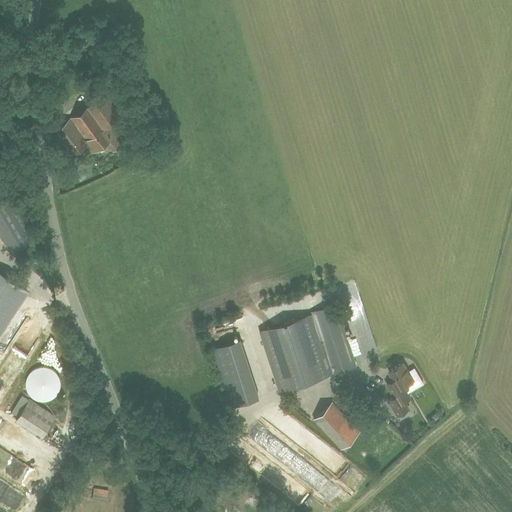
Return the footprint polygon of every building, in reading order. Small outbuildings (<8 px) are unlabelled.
[(52,132),(70,156),(87,143),(93,151),(106,142),(113,150),(125,141),(111,122),(125,112),(108,90),(52,132)] [(148,128),(140,129),(141,140),(161,138),(158,122),(148,123),(148,128)] [(11,190),(0,196),(0,237),(3,243),(0,244),(0,252),(30,236),(25,227),(30,225),(11,190)] [(0,328),(27,288),(0,270),(0,328)] [(321,342),(318,343),(309,315),(262,330),(281,390),(356,365),(336,304),(311,312),(321,342)] [(35,335),(42,322),(32,316),(25,329),(35,335)] [(213,343),(225,340),(222,329),(227,327),(225,321),(208,325),(213,343)] [(239,339),(212,347),(231,406),(258,398),(239,339)] [(12,419),(40,435),(55,410),(46,405),(65,374),(37,358),(20,387),(28,391),(12,419)] [(408,372),(402,362),(388,371),(394,380),(386,384),(394,397),(388,400),(397,415),(408,408),(404,401),(410,397),(403,386),(419,377),(414,368),(408,372)] [(314,419),(341,448),(359,431),(332,401),(314,419)] [(291,411),(276,435),(290,443),(304,419),(291,411)] [(0,440),(34,459),(41,448),(0,425),(0,440)] [(29,481),(36,467),(9,453),(2,467),(29,481)] [(0,499),(11,506),(19,494),(0,481),(0,499)] [(93,491),(108,493),(109,486),(94,484),(93,491)]
